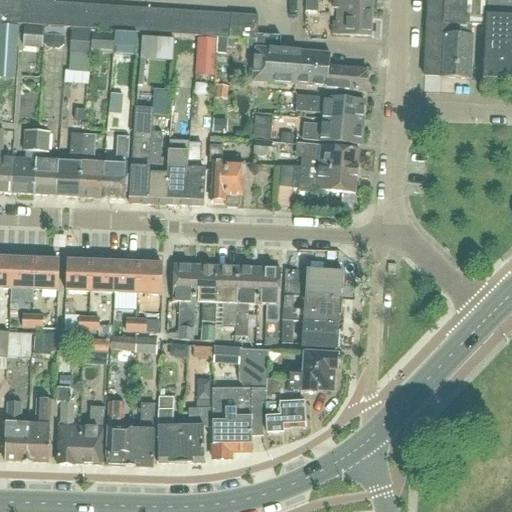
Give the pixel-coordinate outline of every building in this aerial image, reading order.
[(333,24),(332,37),(371,39),(373,0),(333,0),(333,10),(337,10),(336,24),(333,24)] [(427,0),(424,78),(441,79),(441,80),(470,82),(473,37),(471,37),(471,27),(485,27),(486,0),(427,0)] [(511,0),(486,0),(485,27),(482,82),(511,82),(511,0)] [(7,1),(5,25),(17,26),(18,2),(7,1)] [(18,2),(17,26),(28,27),(30,3),(18,2)] [(30,3),(28,27),(40,27),(41,3),(30,3)] [(41,3),(40,27),(51,28),(53,4),(41,3)] [(53,4),(51,28),(62,29),(64,5),(53,4)] [(64,5),(62,29),(74,30),(75,6),(64,5)] [(85,30),(87,6),(75,6),(74,30),(85,30)] [(97,31),(98,7),(87,6),(85,30),(97,31)] [(108,32),(110,8),(98,7),(97,31),(108,32)] [(120,33),(121,9),(110,8),(108,32),(120,33)] [(131,33),(133,9),(121,9),(120,33),(131,33)] [(142,34),(144,10),(133,9),(131,33),(142,34)] [(154,35),(155,11),(144,10),(142,34),(154,35)] [(165,36),(167,12),(155,11),(154,35),(158,35),(165,36)] [(177,36),(178,12),(167,12),(165,36),(169,36),(177,36)] [(188,37),(190,13),(178,12),(177,36),(188,37)] [(200,38),(201,14),(190,13),(188,37),(200,38)] [(211,39),(213,15),(201,14),(200,38),(211,39)] [(222,39),(224,15),(213,15),(211,39),(217,39),(222,39)] [(234,40),(235,16),(224,15),(222,39),(227,40),(234,40)] [(245,41),(247,17),(235,16),(234,40),(245,41)] [(257,42),(257,37),(259,18),(247,17),(245,41),(248,41),(257,42)] [(0,26),(0,47),(16,49),(18,28),(0,26)] [(42,50),(43,45),(42,45),(43,37),(43,30),(25,29),(24,49),(42,50)] [(91,54),(110,55),(111,36),(93,34),(91,54)] [(137,37),(111,36),(110,55),(136,57),(137,37)] [(64,38),(43,37),(42,45),(43,45),(47,49),(59,50),(64,46),(64,38)] [(255,84),(325,89),(325,91),(366,95),(368,72),(329,68),(330,56),(280,51),(281,38),(257,37),(257,42),(248,41),(247,51),(240,51),(239,65),(256,67),(255,84)] [(73,52),(88,56),(91,43),(76,39),(73,52)] [(227,40),(222,39),(217,39),(216,55),(226,55),(227,40)] [(197,44),(194,44),(193,64),(196,65),(196,77),(214,78),(216,41),(198,40),(197,44)] [(323,117),(323,122),(362,126),(364,104),(296,98),(295,114),(307,115),(307,116),(323,117)] [(135,110),(130,187),(129,207),(148,207),(149,170),(149,164),(151,134),(152,111),(135,110)] [(304,134),(304,121),(287,121),(286,134),(304,134)] [(303,143),(321,144),(360,148),(362,126),(323,122),(322,131),(304,130),(303,143)] [(0,133),(0,195),(12,196),(13,162),(0,161),(0,153),(3,154),(4,134),(0,133)] [(149,170),(148,207),(167,208),(168,176),(159,176),(162,135),(151,134),(149,164),(149,170)] [(13,162),(12,196),(35,197),(38,135),(25,135),(24,155),(29,155),(29,163),(13,162)] [(38,135),(35,197),(58,199),(59,164),(44,163),(45,156),(49,156),(50,136),(38,135)] [(59,164),(58,199),(81,200),(84,138),(72,138),(70,165),(59,164)] [(84,138),(81,200),(104,201),(105,166),(95,166),(96,138),(84,138)] [(104,201),(127,202),(130,139),(118,139),(117,167),(105,166),(104,201)] [(168,155),(168,176),(167,208),(185,208),(187,144),(180,143),(179,155),(168,155)] [(185,208),(204,209),(204,189),(205,171),(200,170),(201,144),(187,144),(185,208)] [(224,207),(227,210),(237,211),(241,207),(241,200),(244,197),(244,167),(224,166),(224,149),(209,148),(209,165),(213,165),(212,186),(212,206),(224,207)] [(301,160),(301,169),(357,175),(360,152),(321,148),(321,150),(297,148),(296,159),(301,160)] [(279,189),(300,191),(355,197),(357,175),(301,169),(300,170),(281,168),(279,189)] [(0,290),(10,291),(12,261),(0,260),(0,290)] [(34,292),(35,262),(12,261),(10,291),(34,292)] [(59,263),(35,262),(34,292),(58,293),(58,284),(59,263)] [(66,293),(90,294),(91,264),(67,263),(66,284),(66,293)] [(114,295),(115,265),(91,264),(90,294),(114,295)] [(137,296),(139,266),(115,265),(114,295),(137,296)] [(162,297),(162,288),(163,267),(139,266),(137,296),(162,297)] [(194,304),(196,268),(173,268),(173,288),(172,306),(180,306),(178,342),(193,342),(194,304)] [(216,305),(217,269),(196,268),(194,304),(203,305),(202,327),(201,343),(214,344),(215,305),(216,305)] [(236,329),(238,270),(217,269),(216,305),(225,306),(224,323),(225,323),(224,328),(235,329),(236,329)] [(258,307),(259,271),(238,270),(236,329),(235,329),(235,330),(236,330),(235,338),(247,339),(248,323),(249,307),(258,307)] [(279,324),(280,293),(281,272),(259,271),(258,307),(267,307),(267,323),(266,347),(278,348),(279,324)] [(340,301),(340,294),(343,294),(344,275),(308,273),(307,290),(298,290),(298,288),(299,273),(285,272),(284,298),(306,299),(340,301)] [(417,282),(392,307),(401,316),(426,291),(417,282)] [(281,322),(338,326),(338,319),(341,319),(342,301),(340,301),(306,299),(304,319),(299,319),(300,311),(282,310),(281,322)] [(33,331),(33,316),(23,316),(22,331),(33,331)] [(43,317),(33,316),(33,331),(43,331),(43,318),(43,317)] [(79,334),(89,334),(89,320),(80,319),(79,334)] [(99,320),(89,320),(89,334),(98,334),(99,320)] [(126,335),(136,335),(136,321),(126,320),(126,335)] [(146,321),(136,321),(136,335),(146,336),(146,321)] [(302,349),(317,350),(339,352),(340,335),(337,334),(338,326),(281,322),(280,345),(292,346),(293,335),(298,335),(299,326),(304,326),(302,349)] [(235,338),(236,330),(235,330),(224,330),(223,345),(234,346),(235,338)] [(31,336),(6,336),(5,359),(7,359),(30,360),(31,336)] [(34,354),(57,356),(58,338),(35,336),(34,354)] [(58,338),(57,356),(58,356),(57,375),(70,376),(71,354),(59,353),(59,350),(71,350),(72,337),(58,336),(58,338)] [(108,339),(89,338),(89,356),(108,356),(108,339)] [(110,352),(135,354),(136,354),(136,340),(111,339),(110,352)] [(157,341),(136,340),(136,354),(135,354),(135,356),(156,357),(157,341)] [(211,413),(212,413),(212,430),(213,430),(213,442),(213,462),(231,462),(231,455),(252,454),(252,438),(263,438),(263,401),(265,401),(266,392),(267,377),(267,352),(238,351),(238,349),(214,349),(213,367),(239,368),(239,382),(246,392),(212,391),(211,413)] [(198,363),(212,363),(213,350),(194,350),(194,359),(198,359),(198,363)] [(338,358),(317,357),(305,356),(304,374),(288,373),(286,394),(303,395),(303,396),(316,397),(316,393),(333,394),(334,373),(337,373),(338,358)] [(266,406),(266,418),(268,438),(283,437),(283,432),(305,431),(304,402),(280,403),(280,405),(272,405),(272,399),(280,399),(281,383),(267,383),(266,406)] [(76,468),(80,468),(81,430),(73,430),(74,406),(70,406),(71,393),(56,392),(55,405),(60,405),(58,447),(57,468),(76,468)] [(161,467),(181,467),(183,429),(172,429),(173,412),(172,399),(160,399),(160,412),(161,467)] [(36,429),(29,429),(27,466),(49,467),(50,446),(51,410),(51,403),(37,403),(36,429)] [(107,470),(130,470),(131,433),(122,432),(123,406),(109,405),(107,470)] [(140,433),(131,433),(130,470),(153,471),(155,407),(141,406),(140,433)] [(7,409),(6,444),(5,465),(27,466),(29,429),(20,428),(21,409),(7,409)] [(89,431),(81,430),(80,468),(103,469),(104,448),(104,412),(91,411),(89,431)] [(187,429),(183,429),(181,467),(204,466),(204,430),(212,430),(212,413),(211,413),(188,412),(187,429)]
